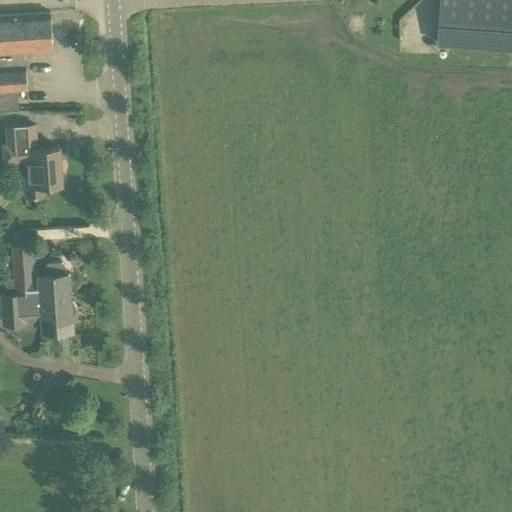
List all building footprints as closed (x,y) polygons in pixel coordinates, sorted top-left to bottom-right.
[(511,48),(511,0),(440,0),(437,43),(511,48)] [(21,12),(23,49),(52,48),(50,11),(21,12)] [(0,50),(23,49),(21,12),(0,13),(0,50)] [(0,89),(27,88),(26,66),(0,67),(0,89)] [(36,148),(35,142),(12,144),(13,161),(24,161),(27,196),(45,195),(44,183),(62,182),(59,146),(36,148)] [(42,298),(71,296),(69,272),(67,272),(66,264),(61,260),(48,261),(44,265),(44,274),(35,274),(33,243),(11,244),(13,276),(5,277),(5,279),(27,278),(27,279),(35,279),(35,289),(41,289),(42,298)] [(6,292),(2,292),(5,322),(23,321),(23,324),(32,323),(32,325),(43,324),(44,331),(73,329),(72,313),(73,312),(75,308),(75,304),(72,300),(71,300),(71,296),(42,298),(41,289),(35,289),(35,279),(27,279),(27,278),(5,279),(6,292)]
